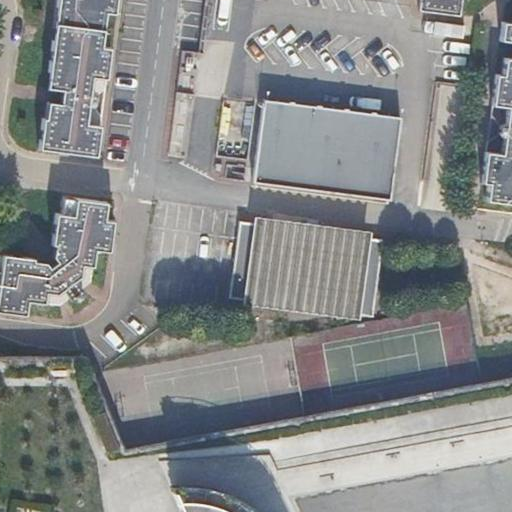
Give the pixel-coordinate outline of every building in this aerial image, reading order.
[(91,98),(89,97),(82,95),(83,89),(100,90),(107,50),(98,49),(103,14),(111,15),(113,0),(54,0),(54,8),(59,8),(70,10),(65,45),(54,43),(50,42),(46,73),(49,73),(46,89),(58,91),(57,106),(45,104),(43,120),(39,120),(36,150),(93,158),(96,117),(79,116),(79,109),(80,109),(88,109),(90,109),(91,108),(92,108),(92,107),(93,106),(93,105),(93,104),(94,104),(94,103),(94,102),(93,102),(93,101),(93,100),(93,99),(92,99),(92,98),(91,98)] [(459,0),(418,0),(418,8),(458,15),(459,0)] [(70,10),(59,8),(54,43),(65,45),(70,10)] [(511,25),(502,24),(499,39),(511,41),(511,59),(505,59),(501,75),(495,75),(492,105),(507,108),(504,123),(503,123),(502,124),(501,124),(499,125),(498,126),(497,127),(497,128),(497,130),(496,131),(497,132),(497,134),(497,135),(498,136),(499,138),(500,138),(502,139),(503,139),(501,154),(486,152),(481,182),(487,184),(486,200),(511,203),(511,25)] [(437,26),(433,66),(465,69),(469,28),(437,26)] [(89,97),(100,90),(83,89),(82,95),(89,97)] [(262,98),(261,110),(286,115),(288,102),(262,98)] [(286,115),(261,110),(251,181),(389,199),(399,116),(375,112),(376,110),(370,109),(370,112),(347,109),(347,106),(342,105),(342,108),(320,106),(320,103),(315,102),(315,105),(293,102),(293,100),(288,99),(288,102),(286,115)] [(70,216),(72,200),(61,198),(59,215),(70,216)] [(78,278),(88,284),(92,250),(105,251),(109,222),(102,221),(104,204),(72,200),(70,216),(59,215),(53,215),(48,245),(51,245),(50,257),(54,263),(46,269),(43,264),(31,262),(31,260),(0,256),(0,313),(23,317),(25,303),(57,307),(55,296),(60,292),(65,300),(66,301),(67,301),(68,302),(69,303),(70,303),(71,303),(72,303),(73,303),(74,303),(74,302),(75,302),(75,301),(76,301),(77,301),(77,300),(78,300),(78,299),(79,298),(79,297),(79,296),(80,295),(80,294),(79,293),(79,292),(79,291),(79,290),(73,281),(78,278)] [(374,249),(375,238),(362,236),(362,234),(359,234),(358,236),(327,232),(327,229),(322,229),(322,231),(297,228),(297,226),(292,225),(292,228),(263,224),(263,221),(258,221),(258,223),(238,221),(228,296),(248,299),(248,302),(252,303),(252,300),(283,303),(283,306),(286,307),(287,304),(313,308),(313,310),(316,311),(317,308),(348,312),(348,315),(351,316),(352,312),(365,314),(367,305),(372,305),(380,250),(374,249)] [(79,290),(88,284),(78,278),(73,281),(79,290)] [(57,307),(65,300),(60,292),(55,296),(57,307)] [(256,511),(252,508),(241,500),(231,495),(223,491),(217,489),(204,486),(193,484),(176,485),(168,485),(181,511),(256,511)]
